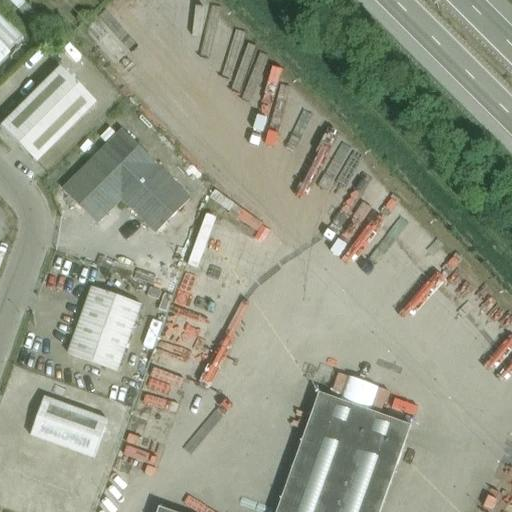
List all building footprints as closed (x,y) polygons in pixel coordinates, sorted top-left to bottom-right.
[(0,128),(34,163),(94,103),(59,68),(0,126),(0,128)] [(122,131),(63,190),(97,225),(122,201),(156,234),(191,200),(122,131)] [(92,289),(68,355),(117,373),(141,306),(92,289)] [(382,511),(412,428),(319,396),(277,511),(169,511),(159,509),(158,511),(382,511)] [(31,437),(94,460),(108,422),(44,399),(31,437)]
